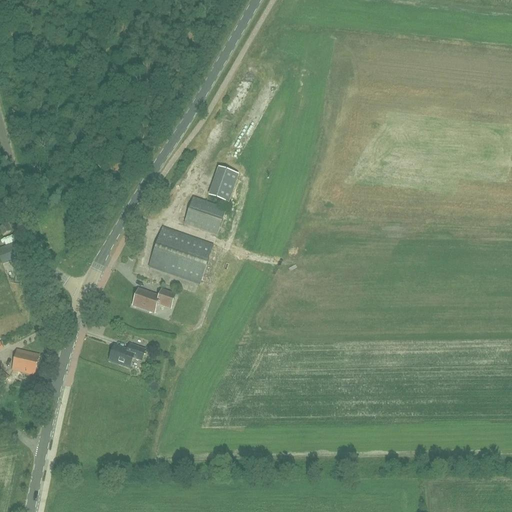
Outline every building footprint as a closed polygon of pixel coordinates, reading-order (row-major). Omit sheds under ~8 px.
[(219,168),(209,197),(228,203),(238,175),(219,168)] [(184,224),(217,235),(226,210),(193,199),(184,224)] [(0,227),(0,228),(3,235),(10,232),(7,224),(0,227)] [(149,267),(200,285),(213,246),(162,228),(149,267)] [(19,242),(0,248),(0,262),(0,263),(23,256),(19,242)] [(98,266),(104,253),(94,248),(88,261),(98,266)] [(154,314),(158,304),(171,309),(175,296),(161,291),(159,298),(138,290),(133,306),(154,314)] [(154,337),(135,331),(131,341),(150,348),(154,337)] [(145,351),(130,345),(128,351),(114,346),(109,360),(130,368),(133,358),(142,361),(145,351)] [(39,356),(16,351),(12,370),(35,375),(39,356)] [(0,387),(8,378),(0,370),(0,387)]
